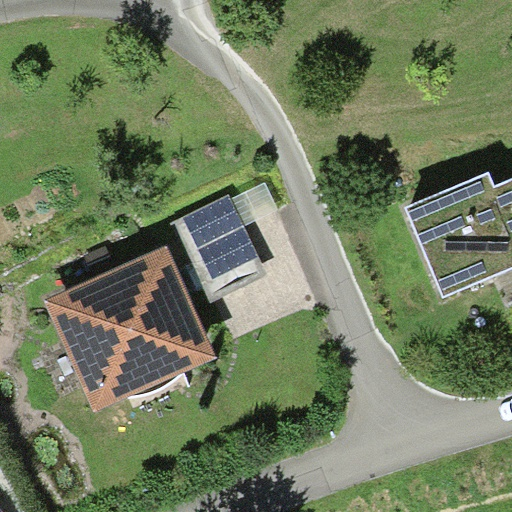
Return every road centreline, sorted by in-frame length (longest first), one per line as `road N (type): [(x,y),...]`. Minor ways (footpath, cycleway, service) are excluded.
road 1 (track): [(188,4),(212,47),(259,98),(303,181),(409,446)]
road 2 (residential): [(231,511),(511,411)]
road 3 (track): [(67,0),(188,4)]
